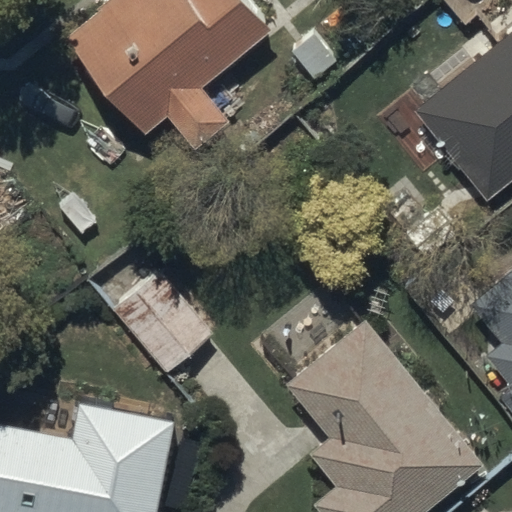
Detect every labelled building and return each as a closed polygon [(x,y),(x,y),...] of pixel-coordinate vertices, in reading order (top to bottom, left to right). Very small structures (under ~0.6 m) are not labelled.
[(159,141),(281,37),(249,0),(135,0),(79,49),(159,141)] [(496,204),(511,191),(511,42),(421,116),(435,133),(418,146),(438,171),(456,155),(496,204)] [(212,321),(156,256),(110,295),(165,361),(212,321)] [(511,285),(479,313),(509,349),(493,362),(511,385),(511,401),(505,407),(511,414),(511,285)] [(404,511),(482,449),(364,303),(284,367),(328,421),(309,437),(337,470),(313,489),(331,511),(404,511)] [(153,511),(175,401),(77,383),(70,420),(0,406),(0,505),(6,506),(4,511),(153,511)]
